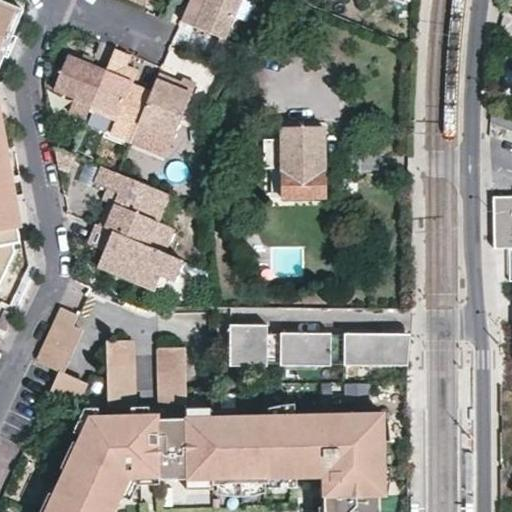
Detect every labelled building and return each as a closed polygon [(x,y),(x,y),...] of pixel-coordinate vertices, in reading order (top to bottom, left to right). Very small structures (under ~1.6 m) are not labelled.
[(0,0),(0,7),(6,10),(8,4),(0,0)] [(238,0),(187,0),(181,16),(196,22),(206,26),(204,31),(223,39),(238,0)] [(0,74),(1,74),(8,56),(16,36),(27,11),(8,4),(6,10),(0,7),(0,296),(19,257),(18,246),(25,245),(22,229),(18,230),(15,212),(6,213),(4,198),(12,197),(9,180),(13,179),(7,149),(4,149),(2,131),(0,131),(0,74)] [(206,26),(196,22),(194,27),(204,31),(206,26)] [(16,36),(8,56),(13,59),(18,49),(22,38),(16,36)] [(137,71),(124,66),(129,54),(113,48),(104,72),(89,109),(115,119),(109,133),(130,141),(134,131),(137,123),(150,92),(131,84),(137,71)] [(78,61),(65,56),(51,90),(72,99),(67,112),(84,119),(89,109),(104,72),(89,66),(78,61)] [(92,61),(80,56),(78,61),(89,66),(92,61)] [(179,82),(158,73),(155,78),(177,87),(179,82)] [(195,83),(181,78),(179,82),(177,87),(155,78),(150,92),(137,123),(173,138),(195,83)] [(173,138),(137,123),(134,131),(170,145),(173,138)] [(321,129),(258,128),(258,209),(322,208),(321,129)] [(169,195),(117,173),(100,166),(93,182),(106,188),(118,192),(104,227),(148,245),(158,221),(169,195)] [(18,230),(22,229),(17,204),(13,179),(9,180),(12,197),(4,198),(6,213),(15,212),(18,230)] [(118,192),(106,188),(101,199),(107,202),(98,224),(104,227),(118,192)] [(511,196),(493,196),(493,249),(511,248),(511,196)] [(174,228),(158,221),(148,245),(164,252),(174,228)] [(98,224),(95,223),(87,244),(103,250),(97,265),(114,273),(119,262),(140,270),(135,281),(153,289),(160,274),(174,280),(183,260),(164,252),(148,245),(104,227),(98,224)] [(140,270),(119,262),(114,273),(135,281),(140,270)] [(59,306),(34,361),(59,372),(46,399),(76,413),(89,384),(65,373),(84,331),(73,325),(78,314),(59,306)] [(13,312),(3,308),(0,314),(0,327),(5,330),(13,312)] [(408,367),(409,336),(281,335),(281,336),(268,336),(268,327),(231,326),(230,367),(268,368),(268,364),(281,365),(281,367),(332,367),(332,365),(408,367)] [(137,390),(136,340),(106,340),(107,391),(137,390)] [(186,388),(186,348),(157,347),(157,388),(186,388)] [(297,418),(296,404),(290,405),(282,405),(274,407),(266,409),(266,418),(297,418)] [(214,419),(214,410),(206,407),(195,406),(186,406),(186,419),(214,419)] [(82,436),(91,416),(99,416),(99,408),(85,408),(74,433),(82,436)] [(116,511),(123,497),(132,478),(160,478),(187,478),(214,478),(214,485),(217,485),(267,485),(270,485),(270,477),(297,477),(326,477),(326,511),(382,511),(382,498),(382,467),(382,441),(382,417),(297,418),(266,418),(214,419),(186,419),(161,419),(161,416),(99,416),(91,416),(82,436),(78,444),(83,445),(70,472),(59,496),(51,511),(116,511)] [(390,429),(390,423),(387,420),(382,417),(382,441),(391,441),(391,435),(390,429)] [(78,444),(73,441),(61,468),(70,472),(83,445),(78,444)] [(392,476),(391,467),(382,467),(382,498),(386,495),(388,491),(390,485),(392,476)] [(297,490),(297,477),(270,477),(270,485),(270,490),(297,490)] [(160,484),(160,478),(132,478),(123,497),(132,501),(140,485),(160,484)] [(214,485),(214,478),(187,478),(187,491),(214,490),(214,485)] [(267,494),(267,485),(217,485),(217,495),(226,497),(236,498),(246,498),(255,497),(262,495),(267,494)] [(51,511),(59,496),(49,492),(39,511),(51,511)] [(418,511),(418,494),(411,496),(410,511),(418,511)] [(474,511),(474,496),(466,494),(466,511),(474,511)]
